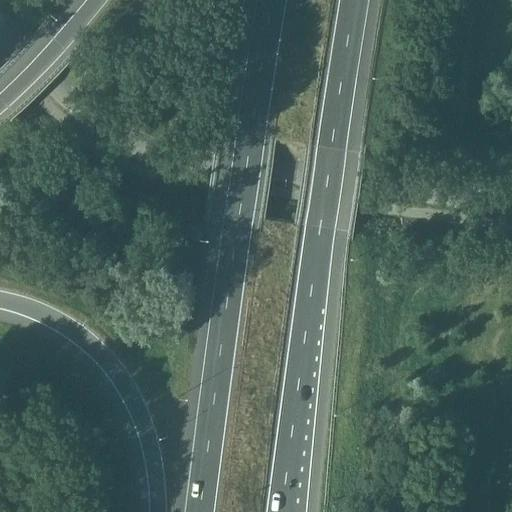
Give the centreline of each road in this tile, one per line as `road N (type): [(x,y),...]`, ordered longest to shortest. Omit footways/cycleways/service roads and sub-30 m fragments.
road 1 (tertiary): [(511,208),(141,151),(92,122),(0,32)]
road 2 (motorway): [(272,0),(199,511)]
road 3 (motorway): [(286,511),(355,0)]
road 4 (motorway): [(0,302),(82,339),(122,383),(149,439),(160,511)]
road 5 (motorway): [(95,0),(0,101)]
